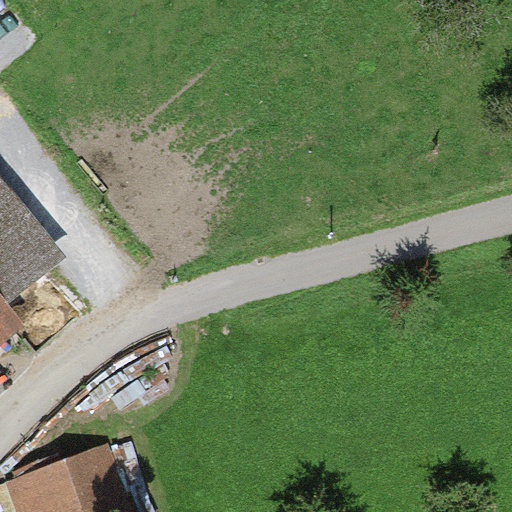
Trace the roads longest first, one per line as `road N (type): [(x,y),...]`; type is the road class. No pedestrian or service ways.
road 1 (track): [(511,215),(200,295),(117,333)]
road 2 (residential): [(117,333),(62,370),(0,433)]
